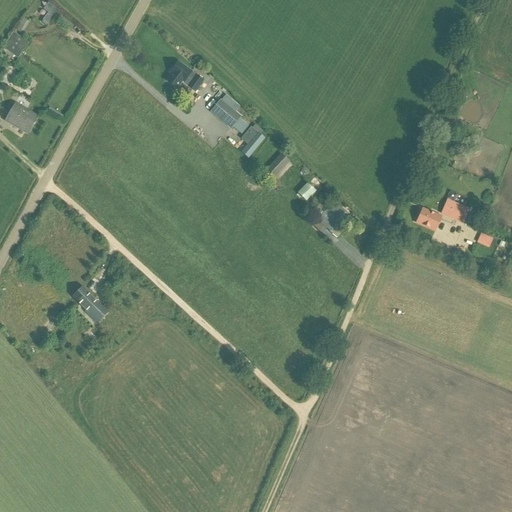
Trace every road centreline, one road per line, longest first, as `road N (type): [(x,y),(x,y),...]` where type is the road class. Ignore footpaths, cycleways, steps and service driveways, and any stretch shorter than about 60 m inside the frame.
road 1 (track): [(263,511),(483,0)]
road 2 (track): [(304,416),(44,180)]
road 3 (unclassified): [(0,259),(145,0)]
